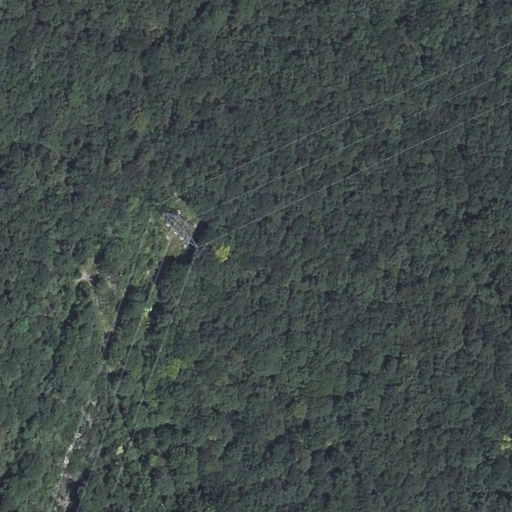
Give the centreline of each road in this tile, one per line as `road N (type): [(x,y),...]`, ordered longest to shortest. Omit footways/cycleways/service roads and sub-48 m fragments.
road 1 (track): [(176,511),(142,406),(141,360),(182,219)]
road 2 (track): [(163,511),(123,426),(90,280)]
